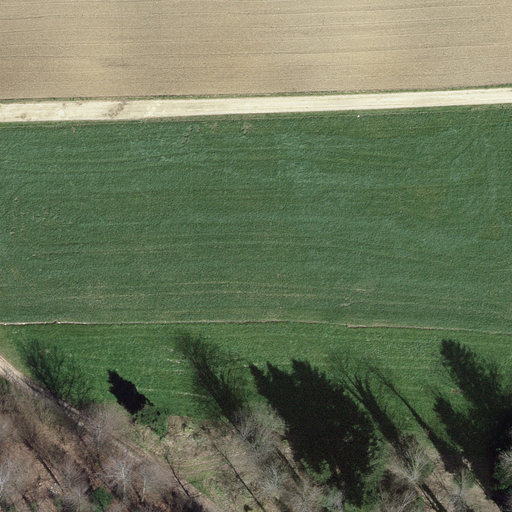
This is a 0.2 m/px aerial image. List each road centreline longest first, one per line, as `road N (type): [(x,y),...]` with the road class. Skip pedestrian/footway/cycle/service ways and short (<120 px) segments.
road 1 (track): [(511,92),(0,115)]
road 2 (track): [(128,467),(248,452),(511,497)]
road 3 (track): [(197,511),(0,367)]
